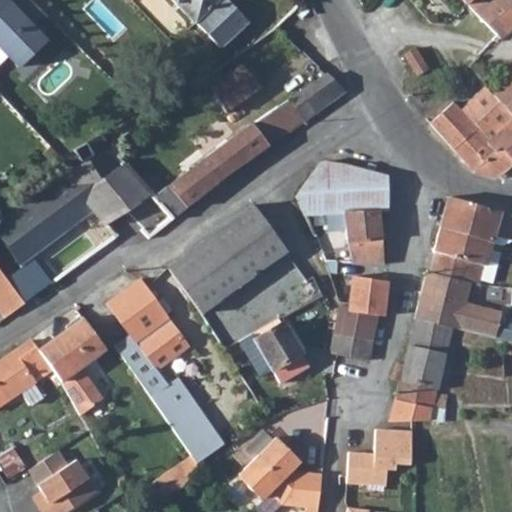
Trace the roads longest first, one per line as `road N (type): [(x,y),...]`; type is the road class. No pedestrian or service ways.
road 1 (residential): [(423,153),(376,413),(334,412),(317,380),(338,297),(252,179)]
road 2 (residential): [(0,343),(252,179)]
road 3 (residential): [(252,179),(384,93)]
